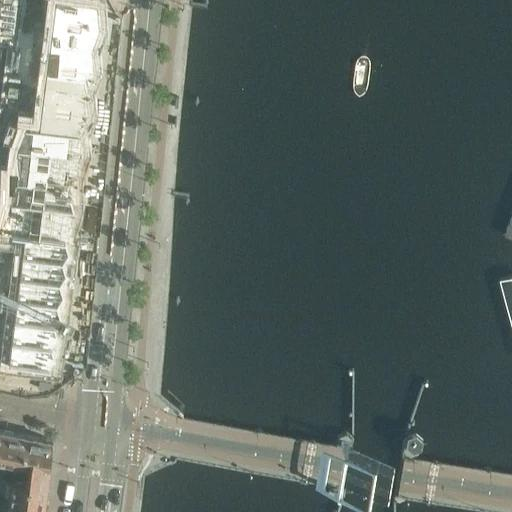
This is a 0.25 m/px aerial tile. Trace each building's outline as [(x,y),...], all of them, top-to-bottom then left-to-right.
[(0,0),(0,354),(49,361),(56,349),(53,338),(59,328),(56,316),(62,306),(59,295),(65,285),(61,273),(67,263),(64,252),(70,241),(67,230),(73,220),(70,208),(76,198),(72,186),(69,185),(72,164),(77,165),(85,146),(86,145),(84,123),(91,102),(89,80),(97,59),(95,36),(103,16),(101,0),(0,0)] [(511,273),(499,277),(501,290),(511,327),(511,273)] [(0,460),(21,463),(25,434),(22,434),(22,433),(18,432),(18,433),(0,428),(0,460)] [(407,432),(406,441),(412,446),(421,443),(423,435),(416,429),(407,432)] [(25,434),(21,463),(27,464),(26,480),(46,485),(52,440),(25,434)] [(0,490),(8,492),(6,501),(43,505),(46,485),(26,480),(9,478),(0,477),(0,490)] [(42,511),(43,505),(6,501),(4,511),(42,511)]
